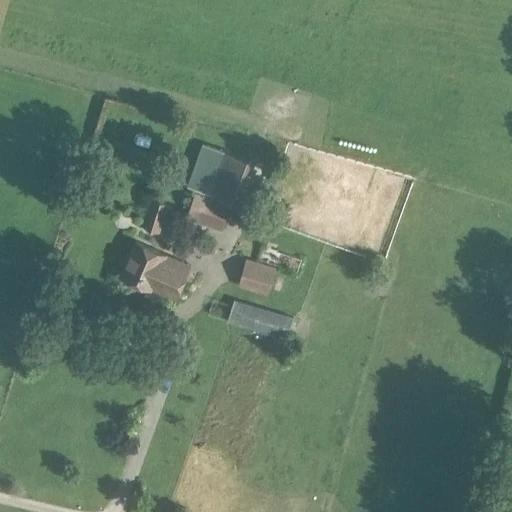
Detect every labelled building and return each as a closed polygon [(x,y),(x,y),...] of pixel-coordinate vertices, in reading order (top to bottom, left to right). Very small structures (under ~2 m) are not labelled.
[(210,192),(224,150),(201,142),(186,185),(210,192)] [(252,160),(224,150),(210,192),(237,202),(252,160)] [(196,191),(187,216),(222,228),(231,204),(196,191)] [(153,199),(145,227),(158,231),(167,203),(153,199)] [(124,270),(122,274),(151,287),(151,286),(176,297),(190,265),(165,255),(166,254),(137,241),(130,258),(125,259),(122,266),(124,270)] [(254,262),(246,285),(269,292),(270,292),(277,269),(254,262)] [(248,327),(254,307),(236,301),(230,322),(248,327)] [(254,307),(248,327),(287,339),(293,315),(255,304),(254,307)] [(511,486),(499,484),(495,502),(511,505),(511,486)]
